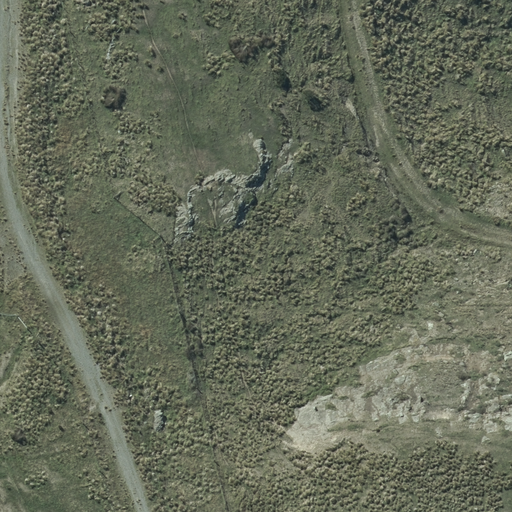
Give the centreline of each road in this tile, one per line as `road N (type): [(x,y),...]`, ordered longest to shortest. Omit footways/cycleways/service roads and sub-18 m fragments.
road 1 (track): [(511,237),(464,225),(405,185),(356,51),(349,0)]
road 2 (track): [(19,228),(142,511)]
road 3 (track): [(1,0),(1,162),(19,228)]
